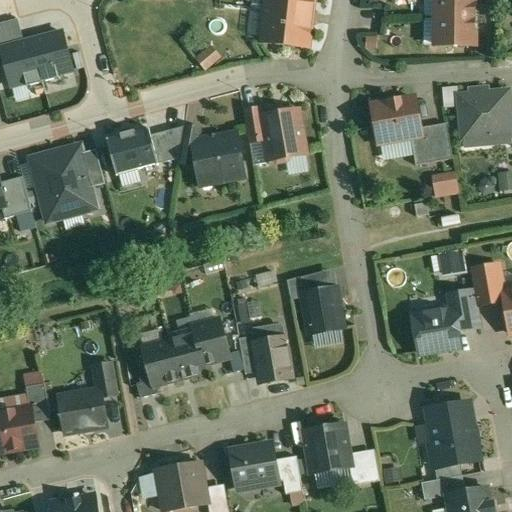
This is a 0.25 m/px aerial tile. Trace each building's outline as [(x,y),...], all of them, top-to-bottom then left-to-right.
[(266,0),(265,15),(308,20),(309,13),(313,10),(314,0),(266,0)] [(475,0),(436,0),(436,18),(435,18),(435,19),(476,19),(476,17),(476,5),(476,3),(475,0)] [(308,20),(265,15),(262,43),(309,48),(311,27),(308,23),(308,20)] [(476,19),(435,19),(435,20),(436,20),(436,47),(475,47),(475,34),(476,34),(476,32),(475,32),(476,21),(476,19)] [(0,49),(2,49),(23,43),(17,21),(0,25),(0,49)] [(62,33),(32,41),(42,80),(72,72),(62,33)] [(42,80),(32,41),(23,43),(2,49),(12,88),(42,80)] [(509,94),(461,98),(465,139),(466,148),(486,146),(485,138),(511,135),(511,128),(511,120),(509,94)] [(415,99),(374,107),(380,144),(411,139),(422,137),(420,129),(415,99)] [(261,110),(244,112),(249,143),(265,140),(261,118),(262,118),(261,110)] [(262,118),(261,118),(265,140),(268,161),(271,161),(277,164),(286,163),(290,157),(306,155),(298,112),(262,118)] [(448,125),(420,129),(422,137),(411,139),(416,167),(454,160),(448,125)] [(184,128),(151,136),(159,165),(179,159),(184,128)] [(201,131),(184,128),(179,159),(178,163),(198,166),(199,142),(201,131)] [(149,129),(107,140),(117,177),(159,166),(159,165),(151,136),(149,129)] [(236,135),(216,139),(215,140),(211,141),(210,140),(199,142),(198,166),(200,180),(214,178),(215,179),(220,183),(228,181),(232,176),(242,174),(236,135)] [(55,153),(30,160),(32,164),(38,187),(47,223),(98,210),(92,189),(87,190),(78,156),(76,151),(56,156),(55,153)] [(78,156),(87,190),(92,189),(105,185),(96,151),(78,156)] [(38,187),(32,164),(20,167),(27,190),(38,187)] [(455,174),(434,178),(438,197),(458,193),(455,174)] [(0,211),(3,211),(8,209),(2,184),(0,177),(0,211)] [(23,178),(2,184),(8,209),(3,211),(5,220),(32,213),(23,178)] [(427,204),(416,206),(418,218),(430,216),(427,204)] [(501,266),(472,271),(475,292),(478,307),(505,302),(504,294),(505,294),(501,266)] [(302,278),(288,282),(291,297),(303,295),(305,294),(302,278)] [(305,294),(303,295),(311,336),(344,330),(337,289),(305,294)] [(475,292),(451,297),(454,310),(455,310),(459,332),(482,328),(478,307),(475,292)] [(454,310),(414,317),(420,354),(462,347),(459,332),(455,310),(454,310)] [(220,320),(194,327),(194,330),(182,333),(178,339),(170,342),(180,381),(207,374),(205,366),(231,360),(230,356),(220,320)] [(254,338),(240,340),(242,353),(245,371),(246,376),(259,373),(254,344),(255,344),(254,338)] [(255,344),(254,344),(259,373),(260,379),(267,384),(293,379),(286,338),(255,344)] [(170,342),(144,348),(152,382),(154,388),(158,387),(180,381),(170,342)] [(242,353),(230,356),(231,360),(235,374),(245,371),(242,353)] [(113,364),(94,368),(98,392),(102,392),(103,399),(119,396),(113,364)] [(43,373),(25,376),(27,388),(45,385),(43,373)] [(152,382),(138,385),(141,400),(160,395),(158,387),(154,388),(152,382)] [(45,385),(27,388),(31,409),(32,409),(35,424),(52,421),(45,385)] [(98,392),(78,396),(75,393),(66,395),(63,398),(60,399),(66,435),(108,427),(103,399),(102,392),(98,392)] [(464,404),(434,410),(429,413),(434,444),(432,448),(433,455),(437,458),(443,457),(445,468),(480,462),(470,406),(464,404)] [(31,409),(0,414),(0,453),(39,446),(35,424),(32,409),(31,409)] [(345,426),(306,433),(313,474),(351,468),(352,468),(350,455),(345,426)] [(273,446),(232,453),(239,490),(280,483),(276,461),(273,446)] [(375,451),(350,455),(352,468),(351,468),(354,487),(380,482),(375,451)] [(298,457),(276,461),(280,483),(284,482),(287,496),(304,493),(298,457)] [(202,464),(158,471),(165,511),(171,511),(209,505),(202,464)] [(440,481),(423,484),(426,501),(443,498),(440,481)] [(487,489),(448,496),(450,509),(448,509),(448,511),(495,511),(494,504),(490,504),(487,489)] [(98,511),(96,498),(54,505),(55,511),(98,511)]
